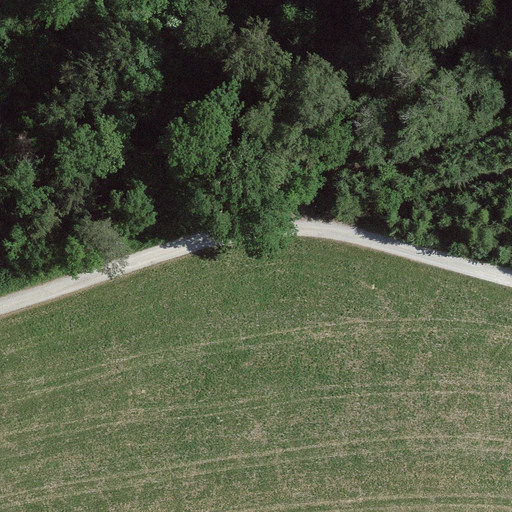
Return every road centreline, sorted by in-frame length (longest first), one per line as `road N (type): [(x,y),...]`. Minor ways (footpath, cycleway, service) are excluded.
road 1 (track): [(333,230),(272,225),(203,240),(0,306)]
road 2 (track): [(272,225),(319,178),(511,125)]
road 3 (track): [(333,230),(383,205),(511,178)]
road 4 (track): [(511,280),(333,230)]
road 5 (track): [(149,9),(105,33),(43,37),(0,52)]
